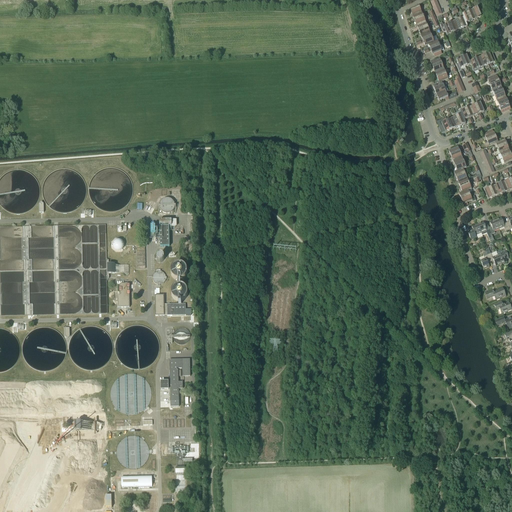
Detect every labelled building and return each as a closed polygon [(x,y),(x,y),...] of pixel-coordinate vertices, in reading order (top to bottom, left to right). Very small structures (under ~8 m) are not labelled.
[(416,9),(410,11),(412,17),(421,13),(418,5),(415,7),(416,9)] [(479,7),(472,10),(476,19),(481,17),(479,11),(481,10),(479,7)] [(469,9),(466,10),(467,12),(471,21),(476,19),(472,10),(470,11),(469,9)] [(467,12),(462,15),(463,18),(464,18),(466,24),(466,23),(471,21),(467,12)] [(421,13),(412,17),(415,22),(424,18),(421,13)] [(424,18),(415,22),(417,27),(426,23),(424,20),(427,19),(426,17),(424,18)] [(463,18),(458,20),(462,29),(468,27),(466,23),(466,24),(464,18),(463,18)] [(458,20),(453,22),(457,31),(462,29),(458,20)] [(453,22),(448,24),(452,33),(457,31),(453,22)] [(426,23),(417,27),(419,32),(428,28),(430,27),(429,25),(427,26),(426,23)] [(448,24),(443,26),(447,35),(452,33),(448,24)] [(428,28),(419,32),(421,37),(430,33),(428,28)] [(430,33),(421,37),(423,42),(432,38),(430,33)] [(432,38),(423,42),(425,47),(428,45),(434,43),(434,42),(432,38)] [(434,43),(428,45),(430,50),(439,46),(437,41),(434,42),(434,43)] [(439,46),(430,50),(433,55),(434,57),(442,54),(441,52),(442,52),(439,46)] [(492,53),(484,56),(488,65),(496,62),(492,53)] [(467,55),(461,58),(465,67),(470,65),(469,62),(467,55)] [(484,56),(479,58),(483,67),(488,65),(484,56)] [(458,64),(456,65),(462,79),(465,77),(462,71),(466,69),(465,67),(461,58),(456,60),(458,64)] [(479,58),(474,60),(479,70),(483,69),(483,68),(483,67),(479,58)] [(440,59),(431,63),(433,68),(442,65),(440,59)] [(469,62),(470,65),(473,71),(473,72),(475,72),(478,71),(479,70),(474,60),(469,62)] [(442,65),(433,68),(435,73),(444,70),(442,65)] [(444,70),(435,73),(437,78),(446,75),(446,74),(444,70)] [(437,78),(439,83),(441,82),(448,80),(447,77),(449,76),(448,74),(446,74),(446,75),(437,78)] [(490,80),(488,81),(490,86),(505,80),(505,78),(501,80),(500,78),(499,81),(497,77),(496,75),(489,78),(490,80)] [(505,80),(490,86),(492,91),(501,88),(500,84),(506,81),(505,80)] [(439,83),(432,86),(434,91),(444,87),(441,82),(439,83)] [(444,87),(434,91),(436,96),(446,92),(444,87)] [(501,88),(492,91),(494,96),(503,92),(501,88)] [(446,92),(436,96),(439,101),(445,99),(446,101),(458,96),(456,93),(451,95),(451,96),(448,98),(446,92)] [(503,92),(494,96),(496,101),(506,97),(503,92)] [(506,97),(496,101),(499,106),(508,102),(506,97)] [(508,102),(499,106),(502,114),(511,110),(508,102)] [(480,103),(475,105),(479,114),(484,112),(480,103)] [(475,105),(470,107),(474,116),(479,114),(475,105)] [(464,107),(459,109),(461,115),(462,115),(464,120),(469,118),(465,109),(464,107)] [(470,107),(465,109),(469,118),(474,116),(470,107)] [(461,115),(457,117),(460,126),(466,124),(464,120),(462,115),(461,115)] [(457,117),(452,119),(456,128),(460,126),(457,117)] [(443,126),(438,128),(439,133),(441,132),(441,134),(450,130),(447,121),(445,118),(443,119),(444,122),(442,123),(443,126)] [(452,119),(447,121),(450,130),(456,128),(452,119)] [(492,131),(484,134),(485,137),(487,142),(492,140),(496,138),(494,133),(493,133),(492,131)] [(492,140),(487,142),(489,147),(492,146),(496,144),(498,143),(496,138),(492,140)] [(498,143),(496,144),(498,149),(507,145),(505,140),(498,143)] [(507,145),(498,149),(500,154),(509,150),(507,145)] [(458,148),(449,152),(451,157),(463,152),(463,151),(460,153),(458,148)] [(509,150),(500,154),(502,159),(511,155),(509,150)] [(463,152),(451,157),(453,162),(462,158),(461,155),(464,154),(463,152)] [(511,157),(511,155),(502,159),(504,164),(511,161),(511,157)] [(462,158),(453,162),(455,167),(464,163),(462,158)] [(464,163),(455,167),(457,172),(463,169),(463,170),(466,168),(464,163)] [(457,172),(454,173),(456,178),(465,174),(463,170),(463,169),(457,172)] [(465,174),(456,178),(458,183),(467,179),(466,177),(469,175),(468,173),(465,174)] [(467,179),(458,183),(460,188),(469,184),(467,179)] [(504,182),(499,184),(503,193),(508,191),(504,182)] [(469,184),(460,188),(462,193),(468,191),(471,190),(469,184)] [(499,184),(494,186),(498,195),(503,193),(499,184)] [(494,186),(489,188),(493,198),(498,195),(494,186)] [(489,188),(484,191),(488,200),(493,198),(489,188)] [(462,193),(459,194),(461,199),(472,195),(471,192),(469,193),(468,191),(462,193)] [(472,195),(461,199),(463,205),(464,207),(468,205),(467,203),(472,201),(472,202),(476,201),(474,196),(473,197),(472,195)] [(501,218),(495,221),(499,229),(504,227),(505,232),(509,230),(507,224),(504,226),(501,218)] [(488,226),(491,235),(495,234),(494,231),(499,229),(495,221),(492,222),(490,223),(492,228),(489,229),(488,226)] [(477,225),(481,233),(482,236),(487,234),(488,236),(491,235),(488,226),(485,227),(483,222),(477,225)] [(474,232),(468,234),(471,240),(477,238),(476,235),(481,233),(477,225),(472,227),(474,232)] [(160,247),(169,247),(169,226),(159,226),(160,247)] [(497,256),(498,256),(501,264),(507,262),(506,260),(509,259),(505,250),(501,252),(501,251),(496,253),(497,256)] [(485,259),(480,261),(484,270),(489,267),(487,262),(490,261),(488,255),(486,252),(483,254),(485,259)] [(491,254),(488,255),(490,261),(493,260),(495,267),(501,264),(498,256),(497,256),(496,253),(496,252),(491,254)] [(177,280),(178,280),(178,285),(177,286),(176,286),(175,287),(174,287),(174,288),(173,289),(172,290),(172,291),(172,292),(172,293),(172,294),(172,295),(172,296),(173,297),(173,298),(174,299),(175,299),(175,300),(176,300),(177,301),(178,301),(179,301),(180,301),(181,301),(182,301),(183,301),(184,300),(185,300),(185,299),(186,299),(186,298),(187,297),(187,296),(188,296),(188,295),(188,294),(188,293),(188,292),(188,291),(187,291),(187,290),(187,289),(186,288),(185,287),(184,287),(184,286),(183,286),(182,286),(181,285),(180,280),(181,280),(182,280),(183,279),(184,279),(185,278),(186,277),(186,276),(187,276),(187,275),(187,274),(187,273),(187,272),(187,271),(187,270),(187,269),(186,268),(186,267),(185,267),(185,266),(184,266),(183,265),(182,265),(182,264),(181,264),(180,264),(179,264),(178,264),(177,264),(176,265),(175,265),(174,266),(173,267),(172,267),(172,268),(172,269),(171,270),(171,271),(171,272),(171,273),(171,274),(171,275),(172,276),(172,277),(173,278),(174,278),(174,279),(175,279),(176,280),(177,280)] [(120,295),(117,295),(118,308),(129,308),(129,284),(120,284),(120,295)] [(493,291),(485,294),(488,299),(492,297),(494,297),(496,301),(505,296),(502,289),(493,292),(493,291)] [(164,296),(155,296),(155,316),(164,316),(164,296)] [(178,304),(167,305),(167,316),(186,316),(186,304),(181,304),(181,301),(178,301),(178,304)] [(501,302),(494,305),(497,311),(500,310),(502,314),(511,310),(508,303),(502,306),(501,302)] [(503,318),(495,321),(497,326),(505,323),(508,330),(511,328),(511,317),(504,321),(503,318)] [(172,338),(173,341),(175,343),(178,345),(181,345),(184,345),(187,343),(189,341),(190,338),(190,335),(189,332),(187,330),(185,328),(181,328),(178,328),(176,329),(174,332),(172,335),(172,338)] [(168,382),(161,382),(161,390),(168,390),(168,389),(170,389),(170,401),(171,407),(179,407),(179,401),(179,390),(179,389),(183,389),(183,382),(179,382),(178,369),(182,369),(182,377),(190,377),(190,360),(182,360),(170,360),(170,383),(168,383),(168,382)] [(134,374),(127,374),(122,376),(116,379),(113,383),(111,387),(110,392),(109,395),(110,399),(111,403),(113,407),(114,408),(119,413),(125,415),(132,416),(139,414),(144,411),(148,405),(151,399),(151,393),(149,386),(145,381),(140,377),(134,374)] [(127,466),(136,465),(143,460),(142,458),(144,454),(144,452),(144,450),(144,444),(140,439),(138,436),(138,434),(136,435),(131,433),(127,434),(117,441),(116,445),(117,446),(117,449),(115,451),(116,452),(117,459),(120,463),(127,466)] [(175,468),(175,474),(176,474),(176,486),(184,486),(184,473),(186,473),(185,467),(184,467),(176,467),(176,468),(175,468)] [(152,487),(152,477),(121,478),(121,487),(152,487)]
